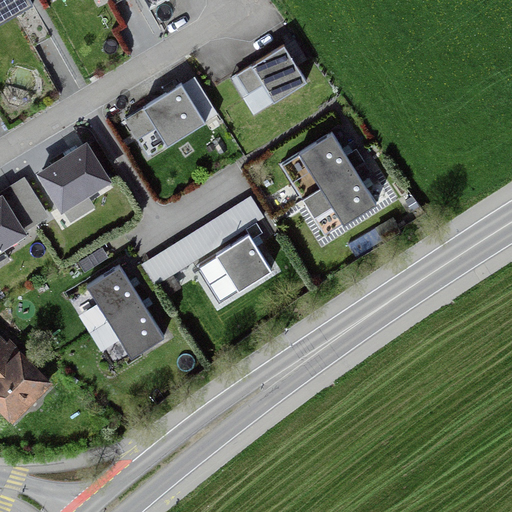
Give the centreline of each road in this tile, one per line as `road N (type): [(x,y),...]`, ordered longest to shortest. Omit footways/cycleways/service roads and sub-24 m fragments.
road 1 (primary): [(511,223),(263,387),(105,511)]
road 2 (residential): [(0,152),(252,0)]
